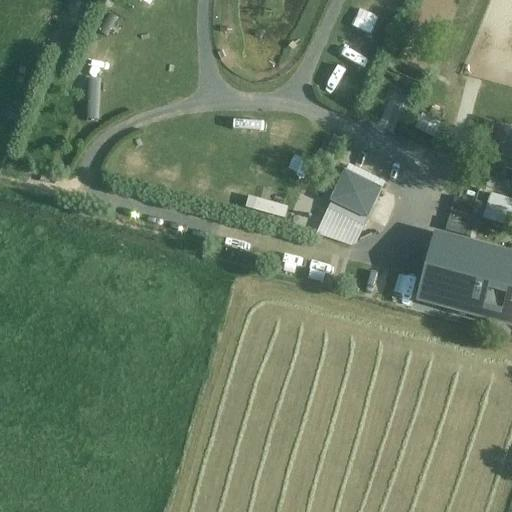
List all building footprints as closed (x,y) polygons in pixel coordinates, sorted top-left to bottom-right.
[(132,0),(130,7),(150,13),(154,0),(132,0)] [(86,79),(86,121),(99,121),(99,79),(86,79)] [(511,94),(475,83),(471,97),(508,108),(511,95),(511,94)] [(353,153),(347,165),(358,171),(364,159),(353,153)] [(330,201),(368,220),(382,192),(345,173),(330,201)] [(511,202),(492,195),(483,219),(508,229),(511,218),(511,202)] [(441,229),(459,233),(464,235),(467,224),(444,218),(441,229)] [(438,238),(422,301),(502,322),(511,324),(511,257),(457,243),(438,238)]
